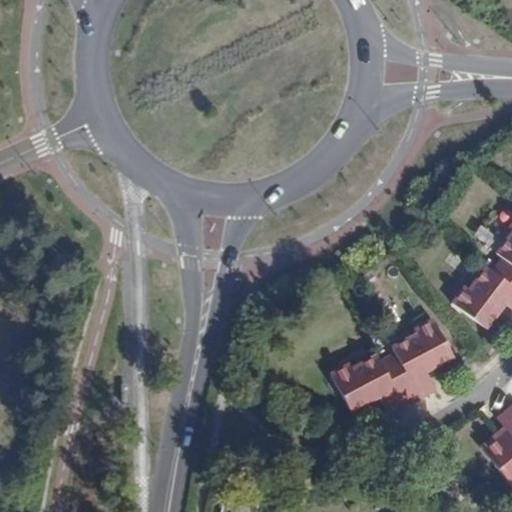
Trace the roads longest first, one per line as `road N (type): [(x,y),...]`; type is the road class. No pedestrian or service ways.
road 1 (secondary): [(194,366),(256,198)]
road 2 (secondary): [(177,192),(187,225),(194,366)]
road 3 (residential): [(511,77),(422,61),(363,30)]
road 4 (residential): [(360,105),(511,81)]
road 5 (secondary): [(194,366),(167,511)]
road 6 (secondary): [(256,198),(301,180),(329,157),(360,105)]
road 7 (residential): [(511,369),(416,448)]
